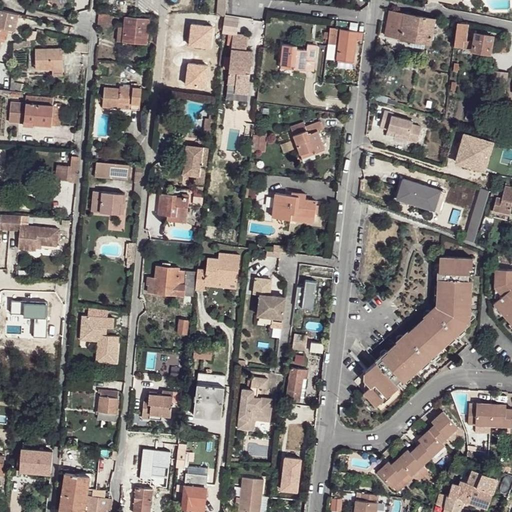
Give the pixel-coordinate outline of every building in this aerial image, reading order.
[(0,41),(0,40),(3,41),(4,38),(6,39),(8,29),(15,30),(19,13),(0,8),(0,41)] [(389,11),(385,35),(412,39),(430,42),(435,19),(389,11)] [(99,13),(98,24),(109,24),(110,14),(99,13)] [(124,25),(123,41),(147,43),(150,43),(151,40),(147,40),(149,18),(125,16),(124,25)] [(457,22),(454,46),(472,48),(472,50),(490,53),(493,35),(484,34),(475,32),(474,41),(466,40),(468,23),(457,22)] [(328,38),(328,44),(335,44),(337,28),(330,27),(329,32),(328,38)] [(341,29),(338,59),(353,61),(356,40),(361,40),(362,32),(357,31),(341,29)] [(229,69),(228,83),(235,84),(235,92),(248,94),(252,51),(246,50),(248,35),(233,33),(233,35),(232,45),(230,57),(224,56),(223,69),(229,69)] [(13,43),(13,49),(31,45),(30,39),(13,43)] [(412,39),(411,45),(429,49),(430,42),(412,39)] [(76,41),(75,51),(88,52),(89,42),(76,41)] [(283,44),(281,64),(294,66),(294,69),(306,70),(307,59),(315,60),(317,45),(308,44),(307,50),(297,49),(297,45),(283,44)] [(35,49),(36,69),(52,68),(63,68),(63,48),(35,49)] [(307,59),(306,70),(314,71),(315,60),(307,59)] [(493,70),(491,83),(498,84),(506,85),(508,72),(493,70)] [(11,81),(10,89),(20,90),(21,84),(11,81)] [(498,84),(497,92),(505,93),(506,85),(498,84)] [(103,102),(102,106),(118,108),(119,102),(132,103),(131,109),(140,110),(142,88),(120,86),(119,88),(104,87),(103,98),(103,102)] [(374,94),(373,99),(401,107),(402,102),(374,94)] [(11,102),(9,122),(24,122),(35,123),(35,124),(52,125),(54,97),(26,95),(26,103),(11,102)] [(63,106),(53,105),(52,125),(62,126),(63,106)] [(384,110),(380,127),(388,129),(396,131),(395,136),(417,142),(421,126),(412,124),(413,121),(391,115),(392,112),(384,110)] [(294,135),(301,154),(313,149),(314,153),(325,149),(318,130),(322,128),(320,121),(305,126),(307,130),(294,135)] [(492,142),(464,134),(456,162),(484,170),(492,142)] [(260,135),(259,151),(265,151),(267,136),(260,135)] [(204,147),(187,145),(183,173),(195,174),(194,183),(194,190),(203,190),(208,148),(204,148),(204,147)] [(301,154),(302,159),(315,154),(314,153),(313,149),(301,154)] [(70,181),(70,182),(77,183),(80,156),(72,156),(71,165),(68,165),(67,180),(70,181)] [(97,161),(95,176),(128,179),(129,164),(97,161)] [(403,178),(400,188),(403,189),(400,199),(427,207),(434,211),(438,200),(441,190),(403,178)] [(496,196),(493,210),(510,213),(511,205),(511,204),(511,186),(505,185),(503,191),(498,190),(493,188),(492,189),(491,195),(496,196)] [(94,190),(92,211),(123,214),(125,193),(94,190)] [(160,193),(158,214),(167,215),(176,215),(176,221),(186,222),(189,194),(182,194),(182,197),(177,197),(177,195),(160,193)] [(276,193),(272,217),(291,219),(291,213),(315,216),(317,200),(305,199),(306,194),(300,193),(300,196),(291,195),(276,193)] [(194,196),(193,204),(202,205),(203,197),(194,196)] [(476,205),(468,230),(476,233),(484,208),(476,205)] [(315,216),(291,213),(291,219),(314,222),(315,216)] [(0,228),(9,230),(11,215),(1,214),(0,223),(0,228)] [(21,216),(11,215),(9,230),(19,231),(18,249),(36,250),(36,248),(36,244),(41,245),(57,247),(58,229),(20,226),(21,216)] [(194,227),(192,239),(199,240),(201,228),(194,227)] [(198,268),(195,289),(204,290),(205,285),(205,281),(216,283),(217,280),(237,282),(240,255),(219,252),(218,258),(207,257),(206,269),(198,268)] [(376,405),(382,400),(383,399),(382,397),(385,394),(387,396),(389,394),(398,385),(396,383),(401,378),(405,375),(407,378),(409,376),(420,366),(436,351),(448,341),(464,327),(476,316),(470,309),(472,279),(468,279),(469,273),(469,267),(472,267),(472,265),(473,258),(439,256),(439,262),(438,262),(438,263),(437,263),(436,264),(435,264),(435,265),(435,266),(435,267),(435,268),(435,269),(436,270),(438,270),(437,277),(438,277),(438,286),(437,299),(437,304),(429,311),(427,310),(424,311),(423,312),(423,314),(424,316),(424,317),(409,331),(408,330),(401,336),(400,335),(398,335),(396,336),(395,338),(395,340),(397,342),(388,350),(387,349),(376,360),(374,359),(372,360),(371,361),(370,363),(371,365),(365,370),(365,379),(371,385),(364,392),(376,405)] [(149,284),(148,291),(184,295),(185,295),(192,296),(195,271),(179,270),(180,267),(170,267),(170,263),(163,262),(162,266),(157,265),(156,277),(148,276),(147,285),(149,284)] [(511,269),(495,268),(494,286),(502,295),(497,299),(496,300),(502,307),(499,309),(501,311),(511,323),(511,269)] [(260,293),(258,315),(272,317),(283,318),(286,297),(269,295),(271,279),(256,277),(254,292),(260,293)] [(205,281),(205,285),(236,289),(237,282),(217,280),(216,283),(205,281)] [(495,297),(497,299),(502,295),(494,286),(495,297)] [(499,312),(501,311),(499,309),(502,307),(496,300),(493,303),(494,304),(494,307),(499,312)] [(89,307),(88,316),(107,317),(108,309),(89,307)] [(98,341),(96,361),(116,363),(119,336),(107,335),(102,335),(103,327),(107,327),(114,328),(114,318),(107,317),(88,316),(82,315),(81,333),(91,334),(91,340),(98,341)] [(283,318),(272,317),(271,326),(281,328),(283,318)] [(180,319),(178,332),(187,334),(189,320),(180,319)] [(448,341),(450,343),(466,329),(464,327),(448,341)] [(306,335),(294,334),(292,349),(304,350),(306,335)] [(323,344),(310,342),(309,352),(321,353),(323,344)] [(195,344),(194,358),(211,359),(212,345),(195,344)] [(420,366),(422,368),(438,353),(436,351),(420,366)] [(291,367),(286,400),(300,402),(304,378),(306,378),(307,378),(309,370),(291,367)] [(197,383),(194,415),(221,418),(224,386),(226,375),(199,372),(197,383)] [(401,378),(405,383),(411,378),(409,376),(407,378),(405,375),(401,378)] [(252,376),(251,386),(268,388),(269,378),(252,376)] [(100,393),(98,411),(117,413),(119,391),(99,389),(98,393),(100,393)] [(243,389),(239,416),(251,418),(251,415),(269,417),(272,399),(253,396),(254,390),(243,389)] [(143,403),(142,413),(150,413),(149,418),(161,419),(162,415),(171,416),(173,391),(163,390),(163,395),(157,394),(157,392),(149,391),(149,393),(149,396),(148,403),(143,403)] [(382,400),(383,402),(390,396),(389,394),(387,396),(385,394),(382,397),(383,399),(382,400)] [(469,405),(468,424),(490,425),(491,403),(481,403),(481,407),(476,407),(476,406),(469,405)] [(491,403),(490,425),(511,425),(511,408),(505,408),(501,408),(501,404),(491,403)] [(98,411),(97,419),(116,421),(117,413),(98,411)] [(441,442),(458,426),(443,411),(435,418),(438,421),(435,424),(429,429),(441,442)] [(239,416),(238,428),(254,431),(255,420),(269,422),(269,417),(251,415),(251,418),(239,416)] [(427,460),(444,444),(441,442),(429,429),(422,436),(425,439),(421,442),(416,447),(427,460)] [(411,475),(426,461),(427,460),(416,447),(410,452),(407,455),(404,452),(396,459),(408,472),(411,475)] [(20,459),(19,470),(51,473),(53,451),(21,448),(20,459)] [(178,451),(177,466),(183,467),(185,451),(178,451)] [(151,455),(150,465),(161,466),(162,456),(151,455)] [(392,487),(392,486),(408,472),(396,459),(391,464),(388,467),(385,464),(377,471),(392,487)] [(414,478),(417,481),(428,471),(423,466),(428,462),(426,461),(411,475),(414,478)] [(495,464),(493,469),(503,473),(505,467),(495,464)] [(134,503),(133,511),(150,511),(153,489),(159,490),(161,469),(152,468),(151,473),(137,471),(135,491),(124,490),(123,502),(134,503)] [(452,482),(448,495),(464,501),(487,508),(498,479),(472,469),(467,482),(460,480),(459,484),(452,482)] [(65,472),(59,509),(73,511),(72,511),(84,511),(86,504),(87,495),(90,476),(65,472)] [(185,484),(182,507),(204,510),(206,487),(208,475),(186,473),(185,484)] [(236,511),(235,511),(259,511),(264,479),(243,477),(240,497),(240,502),(239,511),(236,511)] [(93,489),(92,496),(105,497),(106,490),(93,489)] [(356,504),(354,511),(375,511),(378,495),(361,492),(360,500),(360,504),(356,504)] [(436,502),(436,503),(444,506),(459,511),(464,501),(448,495),(439,493),(436,502)] [(87,495),(86,504),(89,504),(88,511),(110,511),(113,499),(105,497),(92,496),(87,495)]
